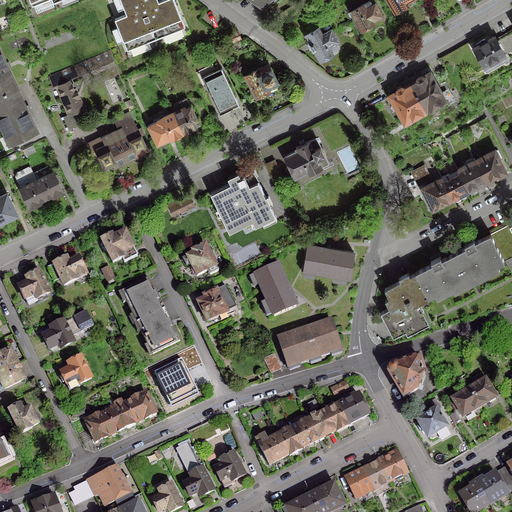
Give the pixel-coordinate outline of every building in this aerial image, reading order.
[(119,0),(125,14),(114,19),(126,50),(184,27),(173,0),(161,0),(157,2),(156,0),(119,0)] [(349,6),(351,11),(350,11),(360,29),(373,22),(371,20),(380,15),(374,3),(372,5),(369,0),(358,7),(355,2),(349,6)] [(387,0),(394,11),(406,4),(405,2),(407,0),(387,0)] [(284,10),(271,18),(277,27),(290,19),(284,10)] [(312,50),(314,49),(320,59),(331,53),(331,51),(338,47),(335,42),(337,41),(330,29),(321,34),(317,28),(306,34),(310,41),(308,42),(312,50)] [(240,39),(237,31),(223,37),(226,45),(240,39)] [(511,37),(509,32),(496,40),(494,36),(484,42),(483,39),(479,42),(480,44),(472,48),(485,71),(507,59),(504,54),(510,51),(511,53),(511,37)] [(79,101),(77,100),(78,95),(77,92),(78,92),(83,79),(82,77),(91,73),(94,74),(97,73),(98,70),(114,63),(108,51),(49,76),(54,86),(57,87),(61,97),(60,99),(62,102),(64,103),(68,114),(75,111),(82,108),(79,101)] [(0,125),(9,144),(36,131),(26,110),(15,89),(16,88),(6,68),(0,54),(0,125)] [(245,75),(256,96),(268,90),(268,89),(277,85),(275,81),(276,80),(270,69),(267,71),(265,65),(245,75)] [(215,76),(203,82),(219,114),(232,108),(230,103),(237,100),(221,68),(213,72),(215,76)] [(416,81),(410,84),(425,110),(443,100),(443,101),(445,100),(444,98),(443,98),(429,73),(424,76),(420,75),(420,74),(416,77),(416,78),(416,81)] [(405,121),(425,110),(410,84),(403,88),(400,87),(400,86),(396,88),(396,89),(395,92),(389,96),(403,121),(404,123),(406,122),(405,121)] [(173,112),(172,112),(182,132),(193,127),(193,126),(199,124),(196,119),(197,119),(190,105),(189,105),(186,97),(170,105),(173,112)] [(171,137),(182,132),(172,112),(162,117),(162,118),(147,126),(156,144),(171,137)] [(103,165),(111,161),(114,166),(147,150),(140,135),(143,134),(140,128),(136,130),(128,113),(113,120),(118,129),(87,144),(94,158),(99,155),(103,165)] [(452,135),(449,136),(452,142),(462,137),(459,131),(454,133),(454,132),(451,133),(452,135)] [(296,150),(284,156),(294,177),(306,171),(308,174),(322,167),(322,166),(328,163),(323,154),(324,154),(315,138),(304,143),(303,141),(299,143),(300,145),(295,147),(296,150)] [(31,145),(21,150),(24,156),(34,151),(31,145)] [(474,161),(473,158),(472,158),(484,181),(493,177),(496,178),(503,175),(503,171),(493,152),(474,161)] [(466,164),(457,169),(467,190),(468,189),(472,190),(476,188),(477,185),(484,181),(472,158),(464,162),(466,164)] [(274,161),(265,165),(275,186),(284,182),(274,161)] [(426,168),(424,165),(412,171),(418,185),(439,175),(434,164),(426,168)] [(47,166),(33,173),(30,168),(21,172),(24,178),(19,181),(18,183),(20,187),(20,188),(22,193),(29,207),(39,203),(38,201),(51,195),(52,196),(62,191),(55,177),(52,172),(50,173),(47,166)] [(451,198),(467,190),(457,169),(456,169),(457,170),(449,174),(448,173),(440,177),(451,198)] [(229,179),(231,183),(210,193),(226,227),(248,216),(252,225),(274,215),(253,172),(238,179),(236,175),(229,179)] [(440,179),(422,188),(432,207),(434,206),(435,209),(443,205),(442,202),(451,198),(440,177),(441,179),(440,179)] [(0,221),(16,214),(11,205),(5,194),(0,196),(0,221)] [(174,202),(168,205),(172,214),(179,211),(174,202)] [(112,264),(121,259),(123,263),(136,257),(124,232),(112,238),(111,236),(101,241),(112,264)] [(464,244),(465,247),(453,253),(467,280),(503,261),(503,260),(490,234),(474,242),(473,239),(464,244)] [(193,254),(182,259),(186,266),(190,264),(196,277),(207,271),(209,276),(217,271),(204,245),(191,252),(193,254)] [(346,275),(349,276),(353,252),(307,245),(303,269),(302,275),(313,276),(314,270),(333,273),(332,279),(345,282),(346,275)] [(432,264),(414,273),(427,297),(444,288),(446,292),(453,289),(452,287),(467,280),(453,253),(441,259),(439,256),(430,261),(432,264)] [(53,282),(59,278),(63,286),(86,275),(77,258),(68,262),(66,258),(53,264),(53,266),(47,269),(53,282)] [(266,317),(272,315),(273,317),(295,308),(276,265),(254,275),(249,278),(253,288),(259,285),(266,302),(261,305),(266,317)] [(102,270),(107,282),(113,279),(107,267),(102,270)] [(38,272),(15,283),(24,300),(27,306),(37,302),(36,300),(49,293),(38,272)] [(389,307),(383,310),(396,333),(417,323),(419,327),(428,322),(418,302),(427,297),(414,273),(387,287),(392,295),(385,299),(389,307)] [(148,280),(121,292),(136,324),(163,311),(148,280)] [(205,299),(197,303),(206,322),(236,308),(225,286),(204,297),(205,299)] [(79,329),(92,323),(85,308),(72,315),(79,329)] [(163,311),(136,324),(152,355),(178,342),(163,311)] [(51,332),(42,337),(48,350),(58,345),(60,350),(73,343),(62,321),(49,328),(51,332)] [(273,354),(272,354),(279,369),(287,367),(288,372),(299,369),(297,363),(299,362),(308,359),(310,365),(320,361),(318,356),(329,352),(331,358),(341,354),(339,349),(333,331),(330,321),(277,339),(282,352),(273,355),(273,354)] [(0,372),(17,365),(9,350),(0,354),(0,372)] [(271,373),(279,369),(272,354),(263,359),(270,373),(271,373)] [(69,368),(59,373),(69,392),(79,387),(78,385),(91,379),(80,357),(67,364),(69,368)] [(388,366),(387,371),(402,398),(416,389),(423,373),(418,357),(388,366)] [(177,361),(151,373),(162,395),(188,383),(177,361)] [(0,372),(0,391),(24,380),(17,365),(0,372)] [(487,384),(484,380),(468,390),(479,408),(495,398),(489,389),(492,387),(489,382),(487,384)] [(344,383),(330,390),(334,397),(348,390),(344,383)] [(479,408),(468,390),(452,400),(454,403),(451,405),(454,410),(457,408),(462,417),(479,408)] [(131,401),(124,404),(134,426),(134,425),(156,415),(145,393),(131,400),(131,401)] [(349,399),(337,406),(347,427),(348,427),(347,425),(368,416),(358,395),(354,397),(353,395),(349,397),(349,399)] [(424,416),(417,421),(427,438),(428,437),(429,439),(432,439),(435,438),(436,435),(435,433),(445,427),(435,410),(440,408),(435,399),(420,408),(425,415),(424,416)] [(317,408),(314,401),(307,404),(310,411),(317,408)] [(116,435),(134,426),(124,404),(121,406),(119,402),(114,404),(115,406),(110,408),(111,410),(106,413),(116,435)] [(19,405),(7,410),(19,434),(31,429),(31,427),(37,424),(38,423),(39,419),(37,415),(33,413),(32,414),(29,408),(22,411),(19,405)] [(84,413),(81,406),(70,411),(73,418),(84,413)] [(336,433),(347,427),(337,406),(333,408),(332,406),(328,408),(328,410),(326,411),(336,433)] [(256,422),(265,417),(262,410),(252,415),(256,422)] [(336,433),(326,411),(315,417),(314,415),(310,417),(311,419),(308,420),(318,440),(335,432),(336,433)] [(116,435),(106,413),(98,416),(98,415),(84,422),(94,444),(116,434),(116,435)] [(300,449),(318,440),(308,420),(305,422),(304,420),(300,422),(300,424),(290,429),(300,450),(301,450),(300,449)] [(289,456),(300,450),(290,429),(287,431),(286,429),(282,431),(283,433),(278,435),(289,456)] [(288,456),(289,456),(278,435),(268,440),(265,434),(255,439),(258,445),(268,465),(288,455),(288,456)] [(3,437),(0,438),(0,459),(11,455),(3,437)] [(192,480),(183,484),(189,497),(198,492),(201,497),(213,491),(206,477),(201,469),(198,470),(197,467),(186,444),(175,450),(186,473),(189,471),(190,474),(189,475),(192,480)] [(210,449),(201,454),(204,462),(214,458),(210,449)] [(219,466),(213,469),(224,489),(233,484),(232,481),(244,475),(232,453),(217,461),(219,466)] [(377,459),(378,462),(388,482),(407,473),(397,453),(381,460),(379,458),(377,459)] [(387,483),(388,482),(378,462),(362,470),(372,490),(387,483)] [(509,484),(511,482),(511,463),(501,470),(509,484)] [(131,499),(115,467),(86,481),(94,497),(98,495),(104,507),(114,502),(116,506),(131,499)] [(354,499),(372,490),(362,470),(344,478),(354,499)] [(479,483),(478,481),(475,482),(489,505),(506,495),(502,488),(509,484),(501,470),(479,483)] [(93,496),(94,497),(86,481),(85,481),(86,482),(67,491),(74,506),(93,496)] [(474,487),(459,495),(469,511),(477,511),(489,505),(475,482),(472,484),(474,487)] [(160,496),(151,500),(157,511),(158,511),(167,508),(168,511),(171,511),(182,507),(178,499),(170,484),(158,491),(160,496)] [(333,484),(320,490),(331,511),(342,511),(340,508),(344,506),(333,484)] [(317,511),(330,511),(331,511),(320,490),(309,496),(317,511)] [(53,496),(31,504),(34,511),(59,511),(58,510),(53,496)] [(303,511),(317,511),(309,496),(298,501),(303,511)] [(116,506),(119,510),(119,511),(142,511),(137,501),(133,503),(131,499),(116,506)] [(303,511),(298,501),(276,511),(303,511)]
